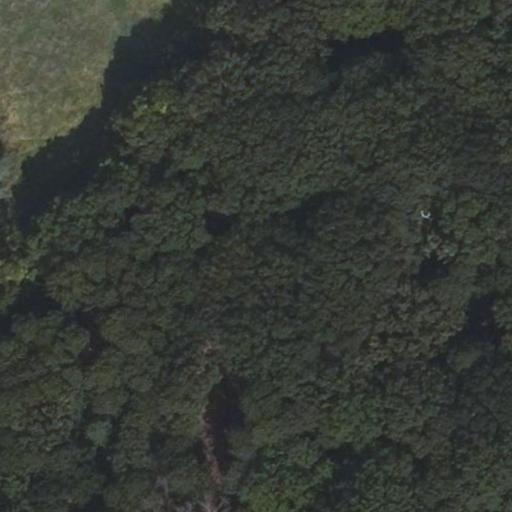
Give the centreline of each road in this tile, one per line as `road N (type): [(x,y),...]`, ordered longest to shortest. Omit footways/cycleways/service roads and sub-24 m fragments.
road 1 (track): [(373,511),(379,0)]
road 2 (track): [(0,362),(299,30),(337,0)]
road 3 (track): [(511,90),(416,0)]
